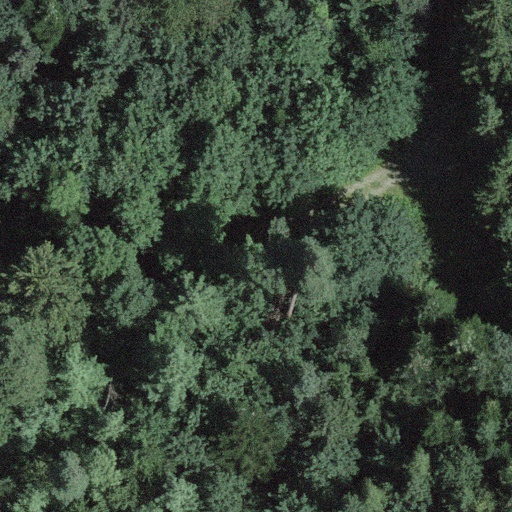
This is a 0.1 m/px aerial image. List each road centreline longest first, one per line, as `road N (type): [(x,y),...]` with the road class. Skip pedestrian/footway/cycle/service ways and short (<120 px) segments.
road 1 (track): [(437,142),(0,391)]
road 2 (track): [(511,334),(461,223),(437,142),(474,0)]
